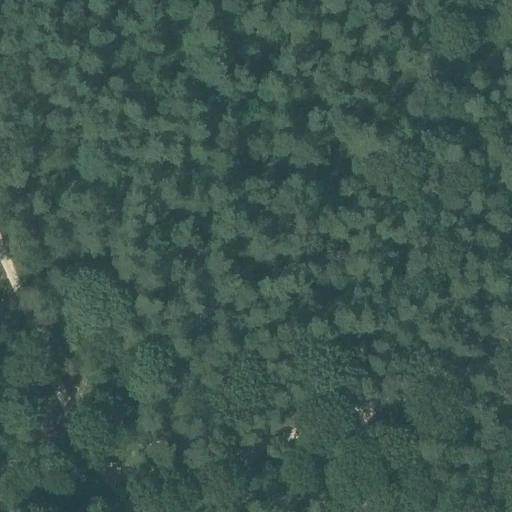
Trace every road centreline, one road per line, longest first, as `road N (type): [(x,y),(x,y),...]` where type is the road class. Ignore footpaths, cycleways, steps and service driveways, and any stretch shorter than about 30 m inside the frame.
road 1 (track): [(511,350),(355,412),(149,477),(104,473),(39,511)]
road 2 (track): [(132,511),(104,473),(0,256)]
road 3 (track): [(0,346),(84,511)]
